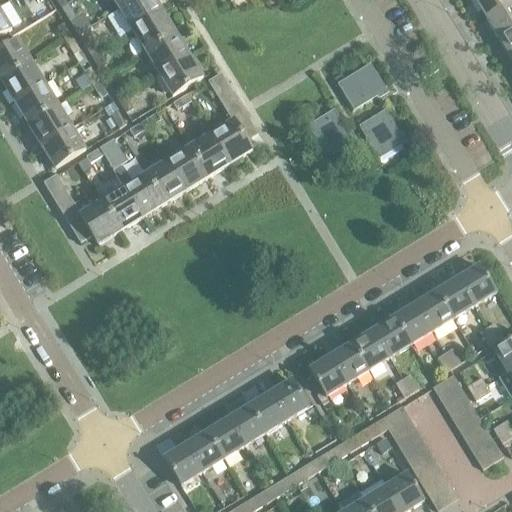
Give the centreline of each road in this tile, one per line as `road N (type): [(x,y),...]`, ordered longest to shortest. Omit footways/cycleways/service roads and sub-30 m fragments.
road 1 (residential): [(489,208),(105,447)]
road 2 (residential): [(361,0),(489,208)]
road 3 (residential): [(105,447),(0,267)]
road 4 (tertiary): [(511,141),(431,0)]
road 5 (unclassified): [(418,409),(473,499),(511,476)]
road 6 (residential): [(105,447),(0,508)]
